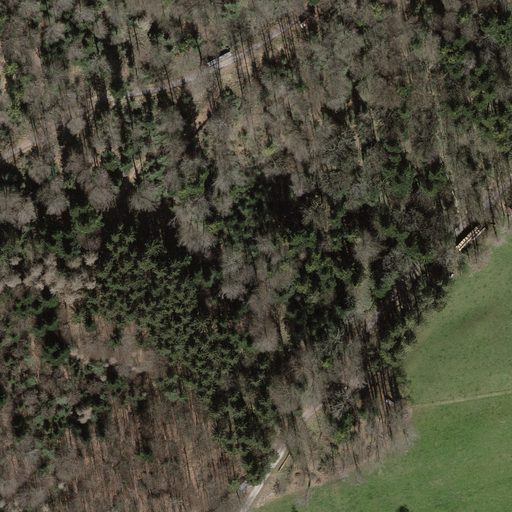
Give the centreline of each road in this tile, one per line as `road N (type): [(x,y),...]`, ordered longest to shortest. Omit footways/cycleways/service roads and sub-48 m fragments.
road 1 (track): [(511,181),(319,382),(291,444),(245,511)]
road 2 (track): [(0,155),(107,96),(229,69),(333,0)]
